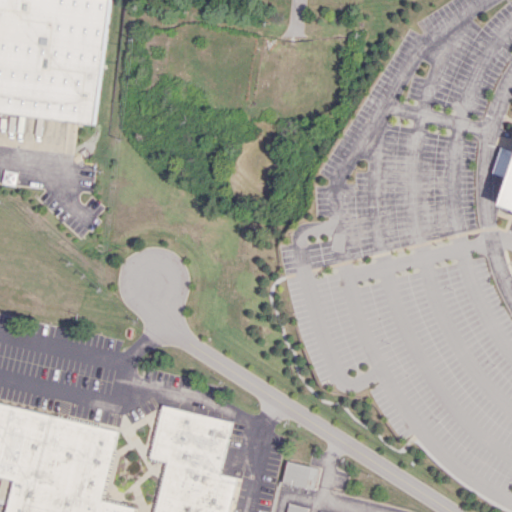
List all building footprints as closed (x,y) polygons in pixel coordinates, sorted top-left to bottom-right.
[(0,0),(0,112),(95,123),(108,0),(0,0)] [(511,148),(502,146),(493,173),(510,178),(502,204),(511,207),(511,148)] [(117,427),(0,404),(0,475),(13,478),(6,511),(133,511),(135,506),(103,500),(117,427)] [(226,511),(234,476),(221,474),(231,419),(160,405),(150,458),(164,461),(153,511),(226,511)] [(317,467),(286,461),(282,483),(314,489),(317,467)] [(306,511),(308,507),(288,502),(285,511),(306,511)]
